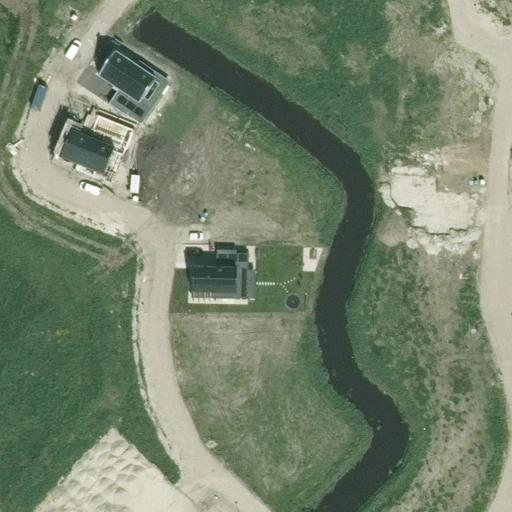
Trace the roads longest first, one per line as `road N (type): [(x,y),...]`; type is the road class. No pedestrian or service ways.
road 1 (residential): [(254,511),(185,445),(156,356),(163,240),(44,171),(36,155),(48,118),(119,0)]
road 2 (residential): [(511,361),(490,310),(500,124),(511,89)]
